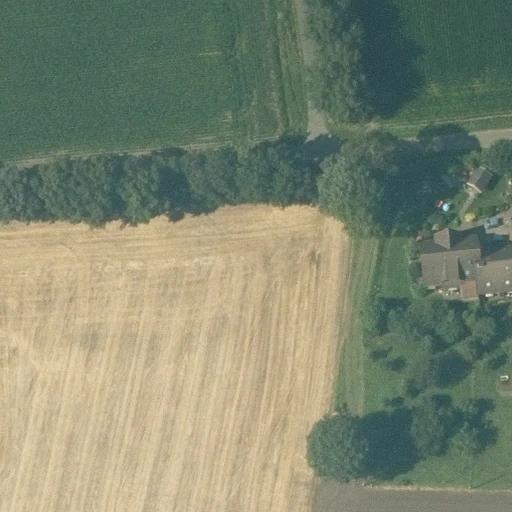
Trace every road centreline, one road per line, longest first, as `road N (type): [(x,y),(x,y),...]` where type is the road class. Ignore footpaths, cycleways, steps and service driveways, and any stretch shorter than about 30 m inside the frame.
road 1 (unclassified): [(0,189),(320,157)]
road 2 (unclassified): [(320,157),(511,139)]
road 3 (unclassified): [(320,157),(300,0)]
